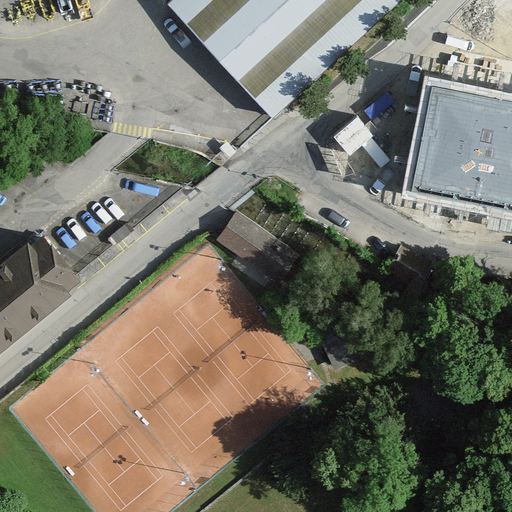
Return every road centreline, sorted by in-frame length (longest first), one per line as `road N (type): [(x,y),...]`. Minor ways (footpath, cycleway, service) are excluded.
road 1 (residential): [(0,369),(273,149)]
road 2 (residential): [(273,149),(340,198),(413,230),(511,252)]
road 3 (residential): [(273,149),(399,51),(450,0)]
road 4 (residential): [(135,67),(133,127),(0,232)]
road 5 (residential): [(135,67),(0,49)]
